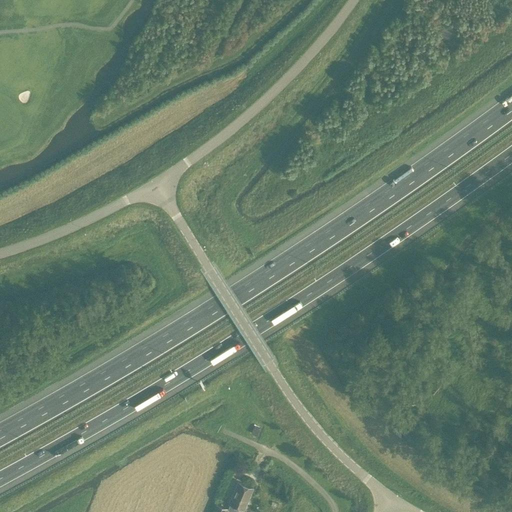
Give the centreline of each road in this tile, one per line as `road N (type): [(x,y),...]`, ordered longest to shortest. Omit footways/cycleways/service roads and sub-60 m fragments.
road 1 (motorway): [(511,106),(211,310),(0,435)]
road 2 (motorway): [(0,478),(197,365),(511,153)]
road 3 (unclassified): [(389,500),(315,429),(156,183)]
road 4 (unclassified): [(156,183),(282,84),(354,0)]
road 5 (unclassified): [(156,183),(0,251)]
road 6 (unclassified): [(336,511),(285,460),(221,429)]
